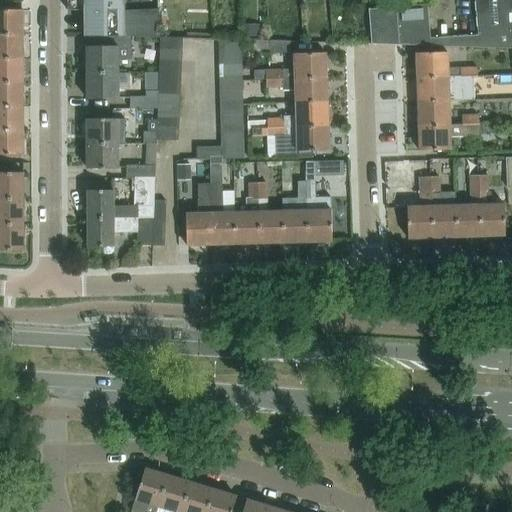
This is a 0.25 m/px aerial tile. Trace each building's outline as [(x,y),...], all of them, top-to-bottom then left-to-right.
[(66,0),(67,11),(85,11),(85,37),(124,36),(122,10),(122,0),(66,0)] [(511,0),(473,0),(477,35),(429,38),(426,6),(394,9),(398,45),(511,48),(511,0)] [(0,33),(21,33),(21,9),(0,8),(0,33)] [(398,45),(394,9),(367,11),(370,44),(398,45)] [(157,10),(122,10),(124,36),(130,36),(159,37),(157,10)] [(0,57),(21,58),(21,33),(0,33),(0,57)] [(130,36),(124,36),(85,37),(85,73),(118,72),(118,59),(130,59),(130,36)] [(181,48),(182,37),(160,36),(159,47),(181,48)] [(240,50),(239,40),(217,39),(217,51),(240,50)] [(288,53),(288,42),(268,41),(268,53),(288,53)] [(180,60),(181,48),(159,47),(159,59),(180,60)] [(240,62),(240,50),(217,51),(218,63),(240,62)] [(325,78),(324,52),(292,53),(293,70),(252,72),(252,81),(265,81),(325,78)] [(415,53),(416,78),(447,77),(446,52),(415,53)] [(21,58),(0,57),(0,81),(22,82),(21,58)] [(180,71),(180,60),(159,59),(158,70),(180,71)] [(240,74),(240,62),(218,63),(218,75),(240,74)] [(459,68),(459,77),(472,77),(476,76),(475,68),(459,68)] [(179,83),(180,71),(158,70),(158,82),(179,83)] [(117,98),(118,72),(85,73),(85,98),(117,98)] [(128,96),(128,108),(156,107),(157,72),(144,72),(144,96),(128,96)] [(241,86),(241,82),(240,74),(218,75),(218,87),(241,86)] [(472,77),(459,77),(447,77),(416,78),(417,102),(448,101),(473,100),(472,77)] [(326,103),(325,78),(265,81),(265,89),(282,88),(282,92),(294,91),(294,104),(326,103)] [(0,106),(22,106),(22,82),(0,81),(0,106)] [(179,94),(179,83),(158,82),(157,93),(179,94)] [(241,98),(241,86),(218,87),(219,99),(241,98)] [(178,106),(179,94),(157,93),(157,105),(178,106)] [(241,110),(241,98),(219,99),(219,111),(241,110)] [(449,124),(448,102),(448,101),(417,102),(417,126),(449,124)] [(327,127),(326,103),(294,104),(294,116),(283,116),(283,119),(267,120),(267,121),(267,129),(283,128),(295,128),(327,127)] [(178,117),(178,106),(157,105),(156,117),(178,117)] [(0,130),(22,130),(22,106),(0,106),(0,130)] [(242,122),(241,110),(219,111),(219,123),(242,122)] [(461,116),(461,124),(477,124),(477,116),(461,116)] [(177,129),(178,117),(156,117),(155,128),(177,129)] [(86,119),(86,144),(116,143),(144,143),(144,134),(116,134),(116,119),(86,119)] [(267,129),(267,121),(247,121),(247,129),(267,129)] [(242,134),(242,122),(219,123),(220,135),(242,134)] [(477,124),(461,124),(449,125),(449,124),(417,126),(418,151),(450,150),(449,137),(478,136),(477,124)] [(295,128),(283,128),(284,136),(284,140),(295,139),(295,152),(327,151),(327,127),(295,128)] [(177,141),(177,129),(155,128),(155,139),(177,141)] [(284,136),(283,128),(267,129),(267,137),(284,136)] [(0,155),(22,155),(22,130),(0,130),(0,155)] [(242,146),(242,134),(220,135),(220,147),(242,146)] [(116,169),(116,143),(86,144),(86,169),(116,169)] [(243,159),(242,146),(220,147),(196,147),(196,160),(243,159)] [(154,178),(154,166),(128,166),(129,178),(132,178),(134,178),(154,178)] [(0,198),(22,199),(22,172),(0,172),(0,198)] [(479,237),(476,176),(469,177),(470,205),(454,206),(456,238),(479,237)] [(485,176),(476,176),(479,237),(504,236),(503,204),(490,205),(490,192),(486,192),(485,176)] [(132,178),(132,189),(134,189),(134,201),(135,201),(135,219),(151,219),(152,202),(154,178),(134,178),(132,178)] [(431,238),(430,206),(430,178),(421,178),(421,194),(419,194),(419,207),(406,207),(407,239),(431,238)] [(456,238),(454,206),(454,193),(438,193),(437,178),(430,178),(430,206),(431,238),(456,238)] [(306,243),(304,182),(296,182),(297,211),(282,212),(282,243),(306,243)] [(313,182),(304,182),(306,243),(331,242),(330,210),(314,211),(313,182)] [(259,244),(257,183),(248,184),(248,199),(245,200),(245,213),(233,213),(235,245),(259,244)] [(282,243),(282,212),(266,212),(265,183),(257,183),(259,244),(282,243)] [(235,245),(233,213),(221,213),(220,184),(209,185),(211,246),(235,245)] [(211,246),(209,185),(196,185),(197,214),(185,215),(186,246),(211,246)] [(111,190),(86,190),(86,219),(111,219),(135,219),(135,201),(134,201),(111,201),(111,190)] [(0,224),(22,224),(22,199),(0,198),(0,224)] [(164,202),(152,202),(151,219),(164,219),(164,202)] [(136,233),(136,246),(151,246),(151,219),(135,219),(111,219),(86,219),(86,247),(98,247),(98,251),(100,254),(104,254),(107,254),(109,251),(109,247),(112,247),(112,233),(136,233)] [(164,246),(164,219),(151,219),(151,246),(164,246)] [(0,250),(22,251),(22,224),(0,224),(0,250)] [(154,511),(156,506),(165,475),(143,469),(130,511),(134,511),(154,511)] [(175,511),(179,511),(189,483),(165,475),(156,506),(175,511)] [(203,511),(211,489),(189,483),(179,511),(203,511)] [(230,511),(235,497),(211,489),(203,511),(230,511)] [(263,511),(265,506),(242,499),(238,511),(263,511)]
